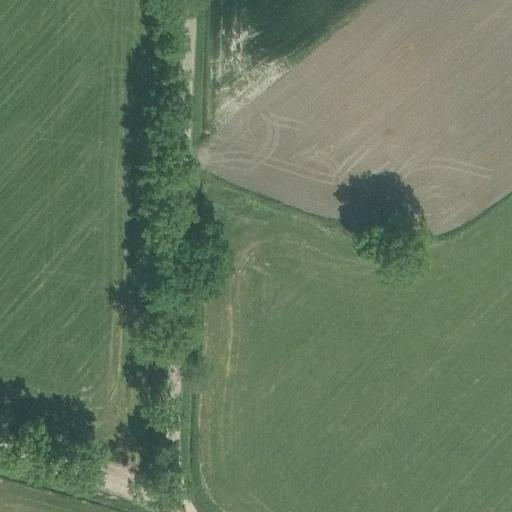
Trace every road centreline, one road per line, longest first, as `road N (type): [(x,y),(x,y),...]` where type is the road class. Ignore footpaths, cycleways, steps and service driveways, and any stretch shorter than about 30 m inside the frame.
road 1 (unclassified): [(184,505),(173,453),(188,0)]
road 2 (track): [(184,505),(0,448)]
